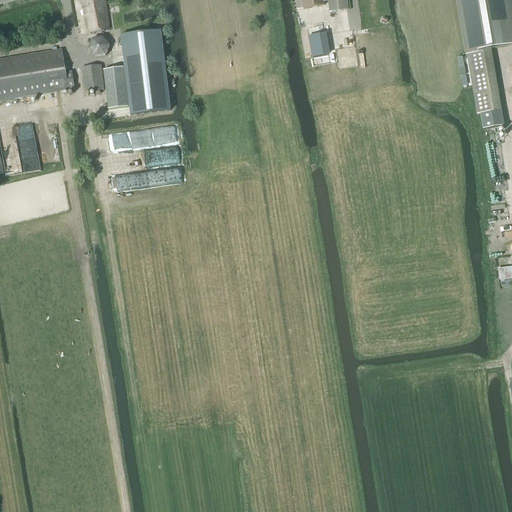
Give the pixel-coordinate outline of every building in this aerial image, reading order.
[(106,7),(107,6),(106,0),(80,0),(86,35),(110,32),(112,31),(111,28),(109,28),(106,7)] [(301,0),(304,10),(324,6),(323,0),(301,0)] [(349,11),(347,0),(328,0),(330,14),(349,11)] [(511,46),(511,17),(509,0),(457,0),(467,54),(466,54),(481,126),(502,122),(490,50),(511,46)] [(160,32),(120,37),(130,117),(170,112),(160,32)] [(106,58),(110,47),(103,38),(92,40),(88,50),(95,59),(106,58)] [(66,74),(62,51),(0,61),(0,101),(74,90),(72,73),(66,74)] [(84,94),(104,92),(101,66),(81,69),(84,94)] [(0,176),(22,173),(14,127),(0,129),(0,176)] [(115,153),(117,171),(181,164),(179,145),(177,128),(104,136),(106,154),(115,153)]
